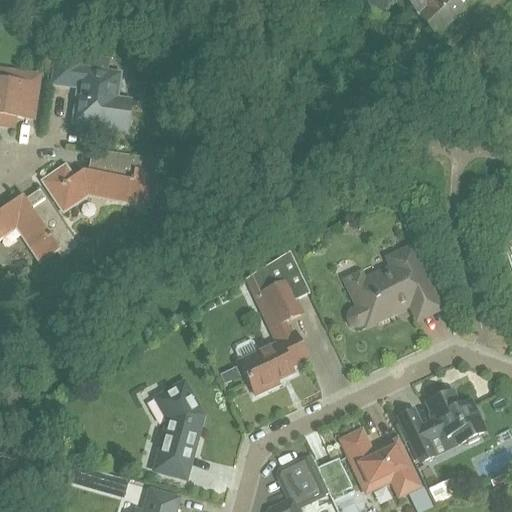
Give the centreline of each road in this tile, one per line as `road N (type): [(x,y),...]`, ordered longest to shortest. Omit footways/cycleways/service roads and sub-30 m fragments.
road 1 (residential): [(511,374),(447,357),(267,445),(241,511)]
road 2 (track): [(431,67),(258,210)]
road 3 (track): [(21,354),(14,397),(24,511)]
